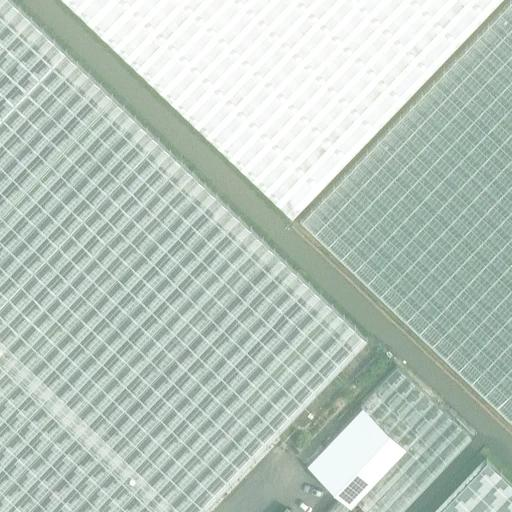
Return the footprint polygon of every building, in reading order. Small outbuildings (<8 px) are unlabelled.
[(0,0),(0,511),(205,511),(208,510),(367,340),(263,241),(172,154),(9,0),(0,0)] [(70,0),(73,2),(172,98),(180,106),(293,213),(496,0),(70,0)] [(511,0),(508,0),(452,59),(299,218),(322,241),(446,357),(511,419),(511,0)] [(356,500),(368,511),(399,511),(472,438),(395,365),(359,404),(362,407),(405,449),(356,500)] [(349,507),(356,500),(405,449),(362,407),(306,465),(340,497),(339,498),(349,507)] [(511,511),(511,483),(485,458),(434,511),(511,511)] [(339,498),(325,511),(343,511),(349,507),(339,498)]
